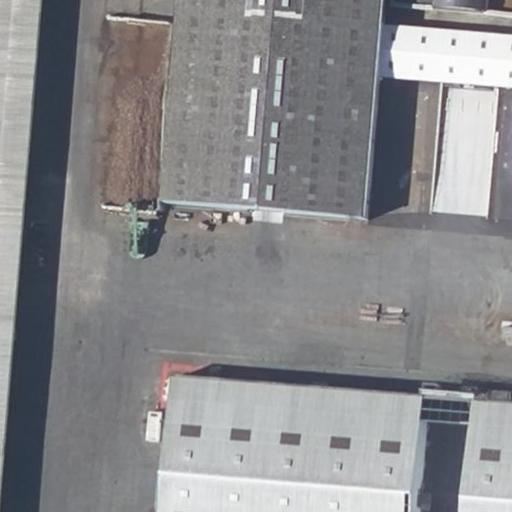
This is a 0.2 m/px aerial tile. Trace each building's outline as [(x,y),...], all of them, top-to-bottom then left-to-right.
[(12,0),(0,138),(0,462),(40,0),(12,0)] [(0,0),(0,138),(12,0),(0,0)] [(178,0),(162,197),(363,214),(381,0),(178,0)] [(511,0),(381,0),(363,214),(511,226),(511,0)] [(126,138),(112,137),(109,197),(124,197),(126,138)] [(511,511),(511,400),(171,371),(158,511),(511,511)]
